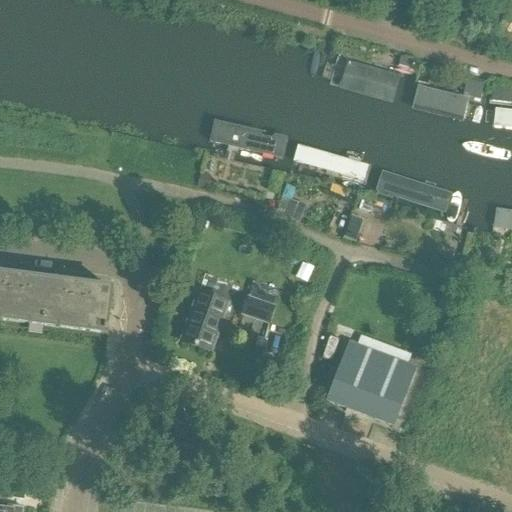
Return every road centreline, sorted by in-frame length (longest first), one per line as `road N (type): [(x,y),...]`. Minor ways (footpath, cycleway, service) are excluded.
road 1 (residential): [(511,504),(127,368)]
road 2 (unclassified): [(511,72),(262,0)]
road 3 (residential): [(0,250),(114,266),(137,279),(140,313),(127,368)]
road 4 (residential): [(74,511),(86,441),(127,368)]
